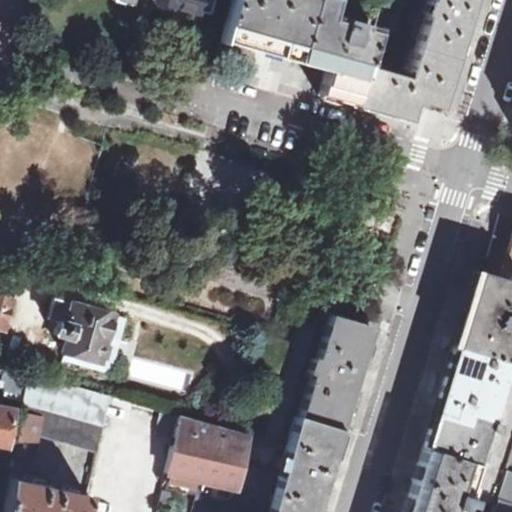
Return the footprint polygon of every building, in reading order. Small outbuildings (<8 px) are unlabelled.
[(150,0),(151,0),(156,2),(155,7),(169,11),(171,6),(196,13),(196,11),(211,15),(215,0),(150,0)] [(259,53),(293,62),(310,0),(230,0),(219,41),(259,53)] [(318,95),(337,99),(338,100),(352,104),(354,105),(364,68),(374,34),(360,29),(361,27),(333,19),(333,21),(326,20),(331,0),(310,0),(293,62),(324,71),(318,95)] [(431,0),(431,3),(427,2),(423,14),(426,16),(407,80),(364,68),(354,105),(355,105),(367,108),(407,120),(412,101),(412,100),(421,103),(438,108),(471,0),(431,0)] [(394,0),(392,0),(383,0),(381,7),(391,10),(394,0)] [(188,78),(206,83),(207,83),(208,81),(211,68),(213,65),(215,55),(197,49),(188,78)] [(503,254),(511,222),(511,217),(499,214),(483,272),(497,276),(503,254)] [(511,222),(503,254),(511,256),(511,222)] [(511,281),(497,276),(483,272),(477,270),(453,348),(504,364),(511,365),(511,281)] [(0,295),(0,328),(5,330),(15,299),(0,295)] [(55,299),(49,319),(58,321),(56,335),(67,338),(63,351),(66,353),(62,366),(83,371),(85,366),(110,373),(124,318),(55,299)] [(371,326),(329,314),(316,360),(313,359),(307,381),(309,382),(299,417),(339,429),(371,326)] [(290,341),(259,332),(253,356),(256,357),(252,375),(277,382),(290,341)] [(504,364),(453,348),(422,447),(474,464),(504,364)] [(22,403),(103,425),(109,394),(28,372),(22,403)] [(22,403),(13,452),(21,454),(33,456),(37,434),(97,449),(103,425),(22,403)] [(0,406),(0,452),(2,453),(10,409),(0,406)] [(244,432),(179,413),(157,507),(181,511),(190,511),(194,497),(176,493),(179,481),(171,478),(172,472),(237,487),(233,504),(243,505),(248,506),(250,498),(266,503),(274,470),(239,462),(244,432)] [(339,429),(299,417),(298,417),(269,511),(313,511),(339,431),(339,429)] [(422,447),(402,511),(460,511),(463,503),(470,505),(472,498),(466,496),(475,464),(474,464),(422,447)] [(8,477),(17,479),(21,454),(13,452),(8,477)] [(506,472),(509,459),(500,456),(497,468),(506,472)] [(504,474),(493,511),(496,511),(511,511),(511,473),(506,472),(504,474)] [(1,511),(83,511),(88,494),(17,479),(8,477),(1,511)]
